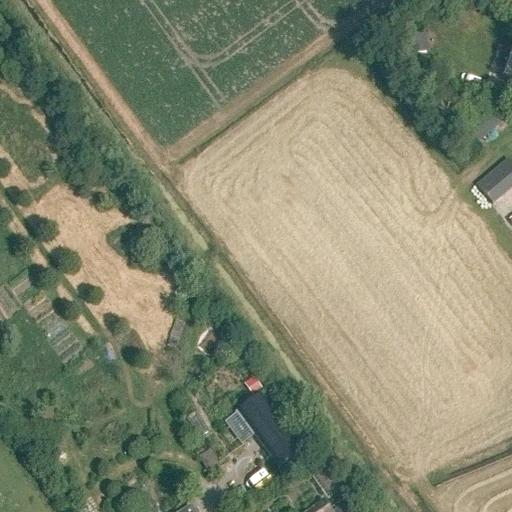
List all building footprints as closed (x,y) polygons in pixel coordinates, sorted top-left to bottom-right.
[(511,41),(509,41),(497,72),(511,77),(511,41)] [(498,207),(511,193),(511,156),(479,187),(498,207)] [(302,453),(261,397),(237,415),(225,424),(241,447),(253,438),(277,471),(302,453)] [(324,472),(315,478),(329,499),(338,492),(324,472)] [(359,511),(350,499),(332,511),(330,511),(322,501),(307,511),(359,511)]
